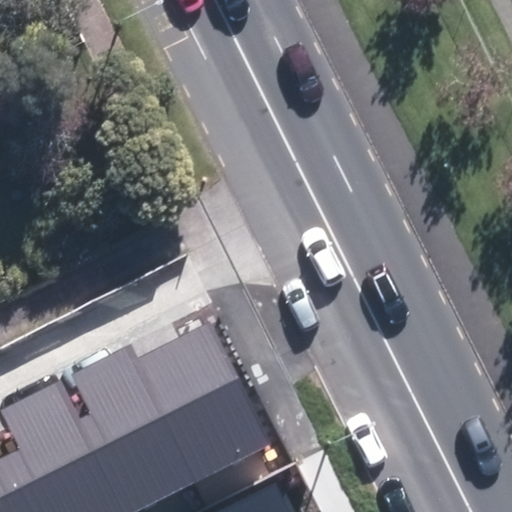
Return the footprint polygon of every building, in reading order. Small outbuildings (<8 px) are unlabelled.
[(269,452),(208,325),(136,360),(198,487),(269,452)] [(136,360),(130,349),(61,382),(125,511),(146,511),(198,487),(136,360)] [(125,511),(61,382),(0,411),(0,443),(33,511),(125,511)] [(0,511),(33,511),(0,443),(0,511)] [(293,511),(281,485),(225,511),(293,511)]
